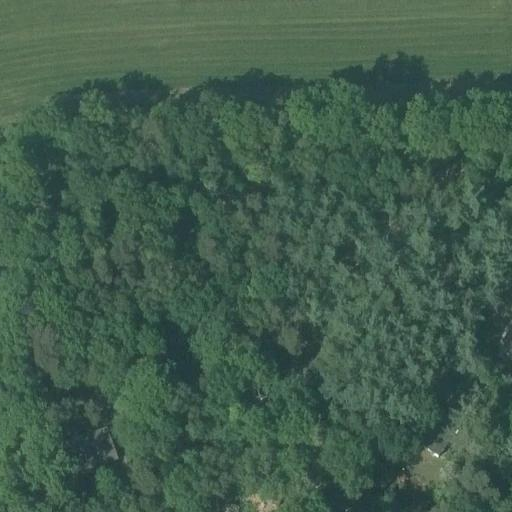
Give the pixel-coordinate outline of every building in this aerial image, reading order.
[(166,355),(192,372),(215,338),(189,320),(166,355)] [(511,326),(502,345),(511,350),(511,326)] [(294,378),(325,385),(331,357),(301,350),(294,378)] [(421,370),(430,392),(449,384),(452,392),(461,388),(451,363),(441,367),(439,362),(421,370)] [(412,441),(438,459),(454,436),(428,418),(412,441)] [(69,444),(78,469),(109,458),(100,433),(69,444)]
